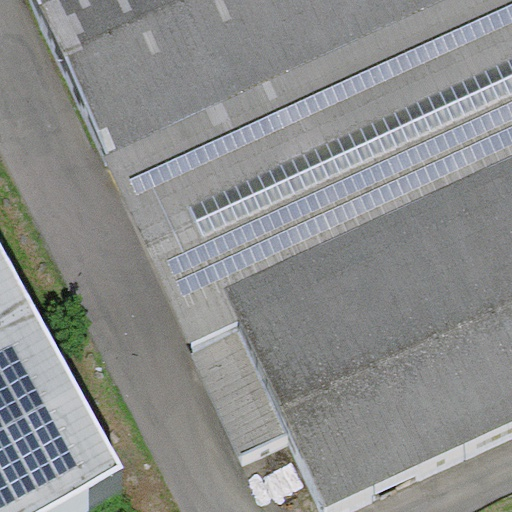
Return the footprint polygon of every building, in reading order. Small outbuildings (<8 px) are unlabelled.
[(31,0),(105,155),(440,0),(31,0)] [(238,321),(511,194),(511,0),(440,0),(105,155),(192,342),(238,321)] [(511,194),(238,321),(287,428),(325,511),(337,511),(511,431),(511,194)] [(0,267),(0,511),(66,511),(113,487),(0,267)] [(287,428),(238,321),(192,342),(241,449),(287,428)]
